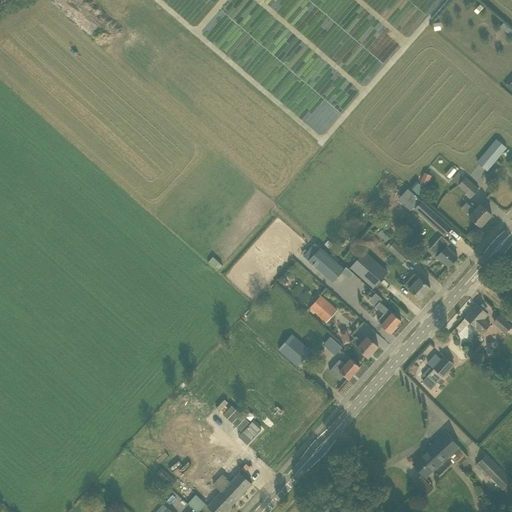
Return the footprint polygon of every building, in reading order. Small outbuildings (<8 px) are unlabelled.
[(478,162),(487,170),(496,159),(506,147),(497,140),(478,162)] [(459,172),(452,179),(472,196),(478,189),(459,172)] [(424,189),(419,185),(415,181),(410,188),(418,196),(424,189)] [(416,209),(430,222),(445,236),(452,228),(422,201),(416,209)] [(466,202),(461,208),(481,227),(492,215),(481,205),(476,211),(466,202)] [(384,220),(382,222),(382,226),(385,228),(388,228),(390,226),(390,222),(388,220),(384,220)] [(458,256),(447,247),(450,243),(442,236),(430,249),(449,266),(458,256)] [(392,240),(386,246),(404,263),(410,256),(392,240)] [(303,256),(333,282),(345,269),(315,243),(303,256)] [(364,251),(350,267),(375,289),(389,273),(364,251)] [(212,256),(208,262),(218,269),(222,263),(212,256)] [(415,273),(404,284),(420,299),(430,288),(415,273)] [(401,320),(381,302),(380,302),(383,299),(376,293),(369,300),(377,307),(376,308),(383,314),(378,320),(382,324),(381,325),(390,333),(401,320)] [(321,296),(310,307),(326,322),(337,311),(321,296)] [(484,319),(488,315),(477,305),(466,318),(482,333),(490,325),(488,322),(484,319)] [(506,334),(511,327),(499,316),(493,322),(506,334)] [(465,326),(461,323),(456,327),(460,331),(465,326)] [(298,366),(312,351),(292,334),(279,348),(298,366)] [(349,335),(342,337),(344,344),(351,342),(349,335)] [(356,336),(351,342),(368,357),(378,346),(367,336),(362,342),(356,336)] [(496,342),(487,343),(487,356),(498,356),(498,348),(496,348),(496,342)] [(342,348),(338,345),(331,353),(335,356),(342,348)] [(436,353),(427,363),(434,369),(442,359),(436,353)] [(445,356),(428,375),(436,383),(454,364),(445,356)] [(336,376),(341,372),(349,379),(360,367),(351,358),(345,365),(339,359),(334,365),(329,370),(336,376)] [(249,422),(231,406),(223,415),(241,431),(249,422)] [(426,478),(428,476),(449,456),(458,466),(459,466),(455,462),(465,454),(468,457),(446,433),(413,464),(426,478)] [(263,452),(258,447),(253,453),(265,465),(277,453),(269,445),(263,452)] [(478,465),(502,489),(503,488),(511,498),(511,480),(487,456),(478,465)] [(212,462),(220,469),(224,464),(216,457),(212,462)] [(222,491),(208,506),(214,511),(225,511),(252,484),(234,467),(216,486),(222,491)] [(157,474),(171,487),(176,481),(162,468),(157,474)] [(422,491),(417,495),(421,500),(426,495),(422,491)] [(198,511),(206,503),(196,493),(188,502),(198,511)]
